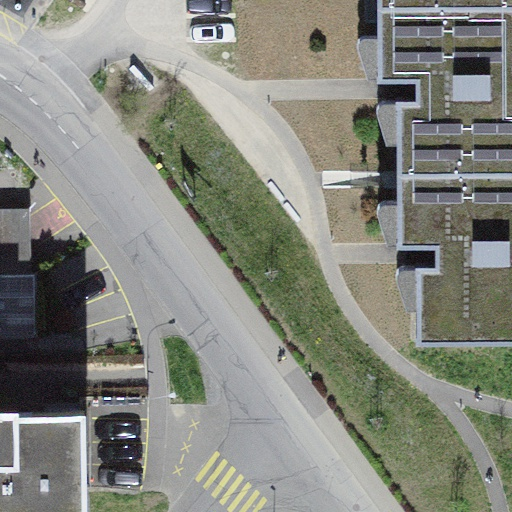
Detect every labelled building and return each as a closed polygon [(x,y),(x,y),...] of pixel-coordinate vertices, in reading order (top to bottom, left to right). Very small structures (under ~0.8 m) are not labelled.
[(511,0),(414,0),(414,8),(511,7),(511,0)] [(511,7),(414,8),(415,78),(459,77),(459,99),(431,100),(432,169),(511,167),(511,7)] [(511,167),(432,169),(433,243),(481,242),(482,263),(456,263),(457,350),(511,349),(511,167)] [(0,335),(39,334),(38,270),(0,271),(0,335)] [(114,511),(113,416),(0,418),(0,511),(114,511)]
